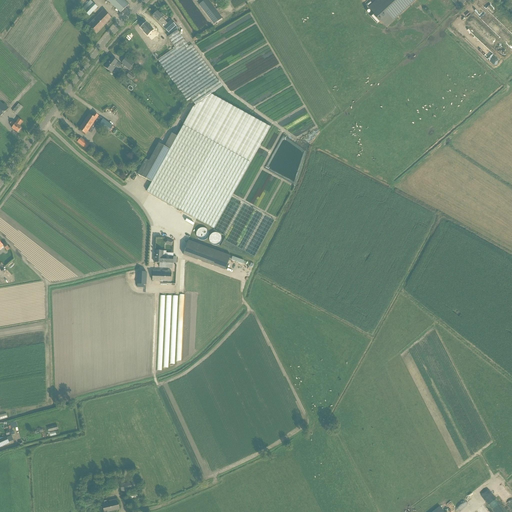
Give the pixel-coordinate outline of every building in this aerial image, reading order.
[(92,14),(98,8),(90,0),(84,6),(92,14)] [(129,4),(125,1),(124,0),(107,0),(107,1),(117,10),(120,13),(129,4)] [(205,0),(199,5),(214,25),(222,19),(207,0),(205,0)] [(376,0),(368,7),(372,12),(386,27),(415,0),(376,0)] [(450,0),(459,8),(467,0),(450,0)] [(226,17),(229,15),(223,6),(220,9),(226,17)] [(88,25),(96,32),(96,33),(111,18),(103,10),(88,25)] [(152,16),(154,18),(158,22),(161,25),(164,28),(163,28),(171,35),(175,32),(178,28),(171,21),(166,25),(164,22),(165,21),(162,18),(164,16),(161,13),(160,14),(157,11),(152,16)] [(145,22),(140,27),(144,31),(143,32),(147,36),(153,29),(149,25),(149,26),(145,22)] [(222,86),(191,44),(188,46),(185,41),(184,41),(177,31),(168,38),(175,48),(157,60),(187,102),(191,99),(194,104),(184,122),(183,125),(177,136),(171,133),(164,146),(159,143),(149,161),(145,159),(137,174),(151,182),(146,191),(165,201),(214,229),(213,230),(226,237),(220,246),(253,258),(274,221),(231,197),(250,163),(270,127),(210,94),(222,86)] [(135,63),(129,58),(128,59),(126,57),(121,63),(125,66),(124,67),(129,70),(135,63)] [(119,68),(122,65),(117,62),(113,58),(108,63),(104,67),(109,71),(112,67),(113,68),(115,65),(119,68)] [(18,104),(12,111),(16,115),(22,108),(18,104)] [(89,115),(87,118),(98,127),(98,126),(108,133),(113,126),(103,119),(100,117),(95,114),(92,117),(89,115)] [(87,118),(79,129),(86,134),(88,131),(90,132),(95,125),(98,127),(87,118)] [(23,122),(19,119),(15,123),(12,121),(10,123),(14,126),(12,129),(18,133),(21,128),(19,126),(23,122)] [(230,256),(216,250),(188,240),(183,255),(211,265),(225,270),(230,256)] [(163,251),(160,251),(155,251),(155,254),(154,263),(163,263),(173,263),(173,257),(163,256),(163,251)] [(171,272),(154,271),(153,271),(152,281),(171,282),(171,272)] [(144,288),(144,284),(146,285),(146,273),(137,272),(137,284),(137,287),(144,288)] [(0,325),(49,320),(47,308),(40,305),(45,305),(44,301),(31,303),(30,297),(35,296),(28,293),(38,292),(38,294),(43,282),(0,286),(0,325)] [(182,296),(163,295),(159,370),(164,370),(164,367),(171,367),(172,363),(178,364),(178,361),(184,361),(187,295),(182,294),(182,296)] [(0,447),(9,443),(9,442),(13,440),(11,435),(10,435),(7,436),(0,439),(0,447)] [(120,484),(120,487),(121,492),(140,488),(138,477),(136,477),(136,479),(131,480),(131,482),(120,484)] [(104,511),(108,511),(119,509),(117,499),(108,501),(109,504),(103,506),(104,511)]
